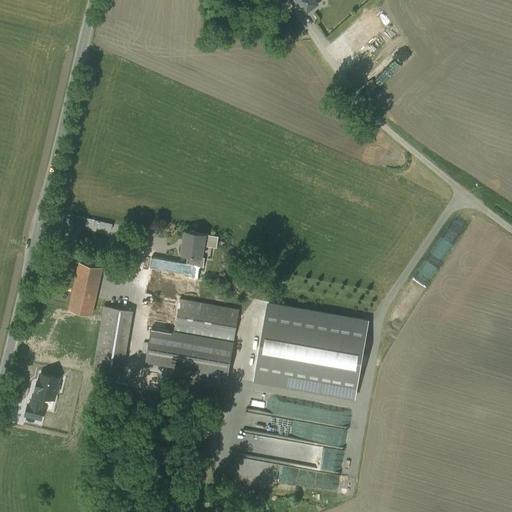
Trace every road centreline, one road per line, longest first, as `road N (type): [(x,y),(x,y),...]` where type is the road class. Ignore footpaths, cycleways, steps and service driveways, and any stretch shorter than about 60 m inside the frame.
road 1 (unclassified): [(95,0),(0,395)]
road 2 (unclassified): [(511,220),(412,141),(313,42),(289,0)]
